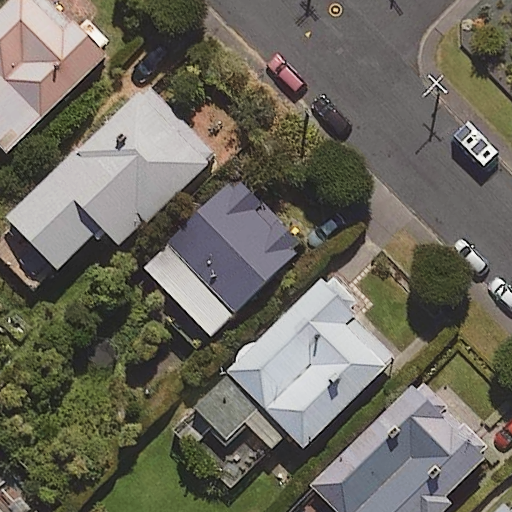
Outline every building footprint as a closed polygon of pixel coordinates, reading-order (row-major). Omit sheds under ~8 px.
[(111,55),(54,0),(20,0),(0,21),(0,144),(13,157),(111,55)] [(215,165),(142,92),(12,223),(64,275),(106,232),(127,253),(215,165)] [(311,255),(245,183),(149,270),(216,343),(311,255)] [(360,306),(328,275),(176,435),(233,489),(287,432),(312,455),(399,363),(350,317),(360,306)] [(452,511),(498,465),(422,391),(304,511),(452,511)]
